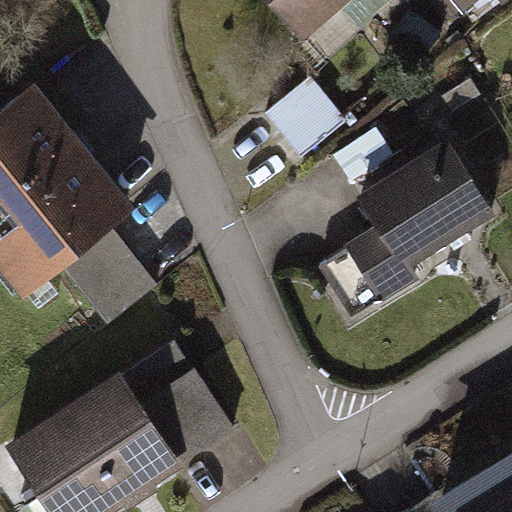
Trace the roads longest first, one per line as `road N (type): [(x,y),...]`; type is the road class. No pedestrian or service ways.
road 1 (residential): [(141,0),(139,38),(312,460)]
road 2 (residential): [(511,334),(312,460)]
